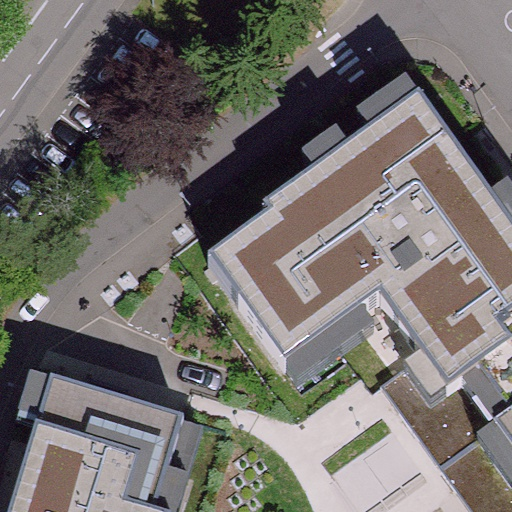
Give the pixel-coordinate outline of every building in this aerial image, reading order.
[(375,150),(420,116),(406,97),(361,130),(375,150)] [(511,243),(489,212),(420,116),(375,150),(352,167),(320,192),(268,231),(274,238),(213,284),(287,381),(364,323),(384,308),(454,400),(481,379),(511,419),(511,432),(502,439),(511,452),(511,243)] [(306,175),(320,192),(352,167),(339,150),(306,175)] [(489,212),(511,243),(511,199),(510,197),(489,212)] [(379,342),(364,323),(287,381),(302,401),(379,342)] [(511,511),(511,452),(502,439),(511,432),(511,419),(481,379),(454,400),(428,367),(387,398),(473,511),(511,511)] [(34,414),(57,421),(69,383),(46,376),(34,414)] [(170,511),(165,510),(192,421),(69,383),(29,511),(170,511)] [(165,510),(170,511),(183,511),(208,426),(192,421),(165,510)]
